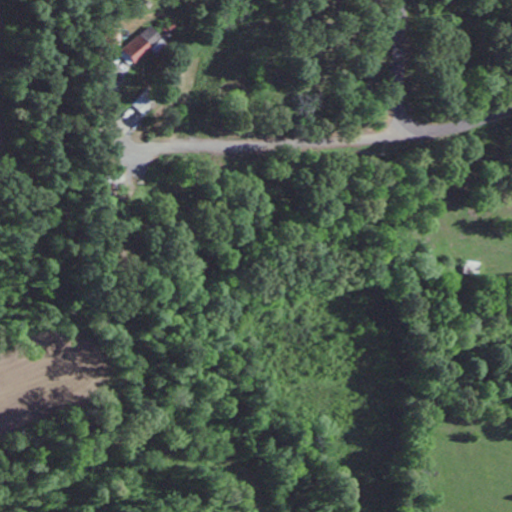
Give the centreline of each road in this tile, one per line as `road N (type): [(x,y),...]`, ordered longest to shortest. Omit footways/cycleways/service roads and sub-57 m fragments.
road 1 (residential): [(422,130),(337,142),(121,142)]
road 2 (residential): [(511,103),(436,128),(411,123),(399,101),(400,0)]
